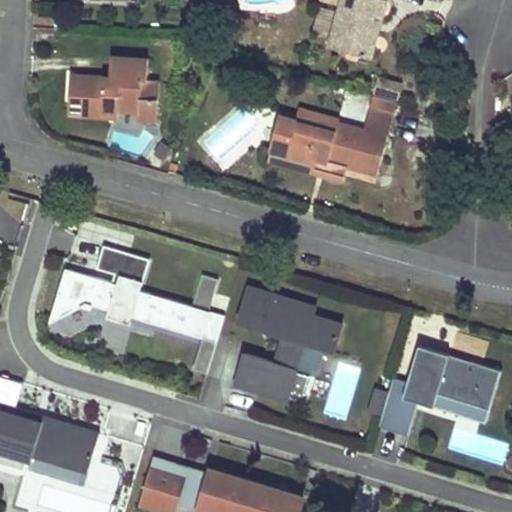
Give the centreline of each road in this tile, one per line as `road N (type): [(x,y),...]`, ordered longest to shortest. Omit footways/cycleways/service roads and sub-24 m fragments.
road 1 (residential): [(57,167),(18,303),(24,346),(43,367),(511,509)]
road 2 (residential): [(57,167),(472,282)]
road 3 (residential): [(472,282),(487,54),(504,0)]
road 4 (residential): [(3,151),(12,0)]
